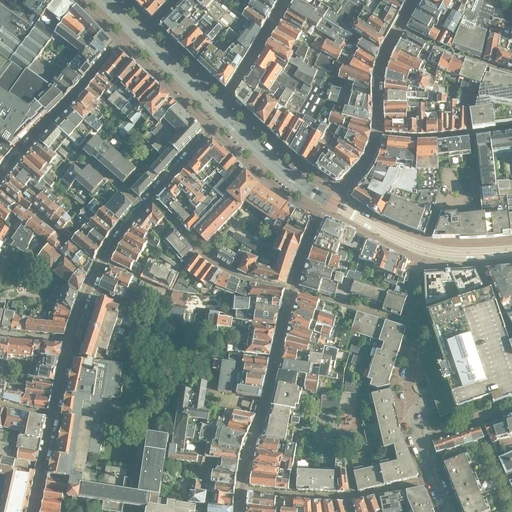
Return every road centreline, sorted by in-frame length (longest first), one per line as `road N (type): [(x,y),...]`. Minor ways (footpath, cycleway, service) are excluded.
road 1 (residential): [(217,111),(100,257),(71,339),(33,511)]
road 2 (tertiary): [(511,250),(440,253),(385,231),(280,169),(217,111)]
road 3 (residential): [(136,33),(0,176)]
road 4 (residential): [(447,511),(406,380),(416,322)]
road 5 (unknown): [(453,395),(500,377),(472,304)]
